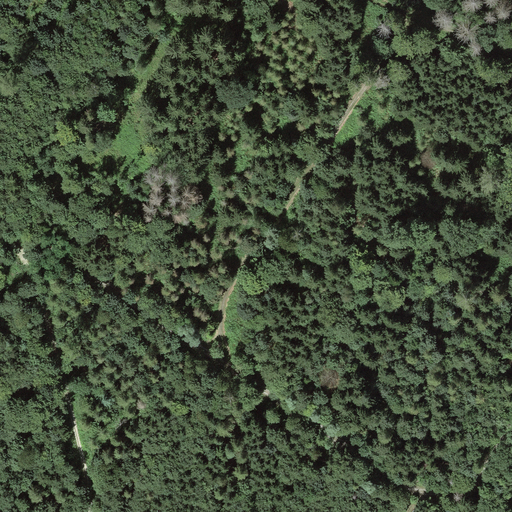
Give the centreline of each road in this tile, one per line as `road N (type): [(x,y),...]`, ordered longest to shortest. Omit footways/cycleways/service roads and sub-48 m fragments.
road 1 (track): [(0,236),(50,249),(446,511)]
road 2 (track): [(235,372),(221,337),(227,289),(423,0)]
road 3 (track): [(10,238),(48,323),(90,511)]
road 4 (track): [(379,0),(511,52)]
